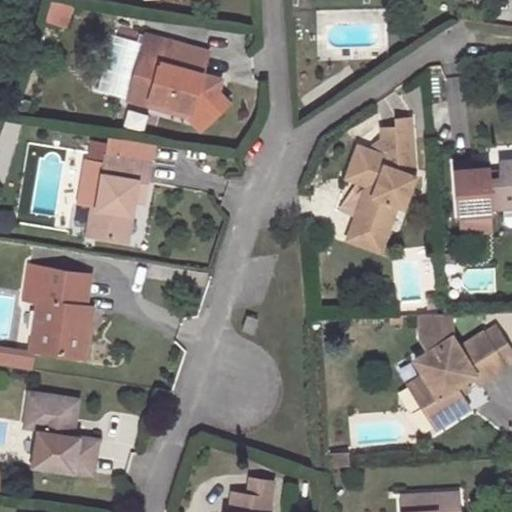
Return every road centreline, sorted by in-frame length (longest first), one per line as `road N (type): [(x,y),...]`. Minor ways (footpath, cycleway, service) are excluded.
road 1 (residential): [(149,511),(247,208),(282,150)]
road 2 (residential): [(282,150),(460,33)]
road 3 (residential): [(282,150),(274,0)]
